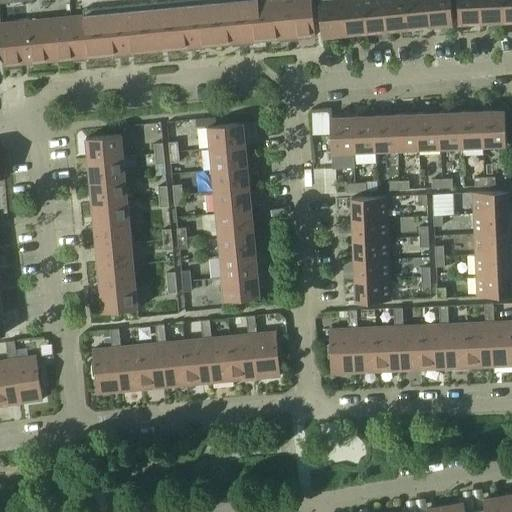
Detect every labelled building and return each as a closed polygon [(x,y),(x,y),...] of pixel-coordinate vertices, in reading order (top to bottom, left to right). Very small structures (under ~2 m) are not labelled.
[(195,50),(190,0),(175,0),(166,1),(170,50),(184,49),(185,51),(195,50)] [(219,46),(214,0),(190,0),(195,50),(206,49),(205,47),(219,46)] [(243,46),(238,0),(234,0),(227,1),(226,0),(214,0),(219,46),(232,44),(233,47),(243,46)] [(267,41),(262,0),(238,0),(243,46),(253,45),(253,42),(267,41)] [(291,41),(287,0),(262,0),(267,41),(280,40),(280,42),(291,41)] [(315,36),(311,0),(287,0),(291,41),(301,40),(301,38),(315,36)] [(345,33),(341,0),(330,0),(319,1),(322,35),(345,33)] [(366,31),(363,0),(341,0),(345,33),(366,31)] [(388,29),(384,0),(363,0),(366,31),(388,29)] [(409,27),(406,0),(384,0),(388,29),(409,27)] [(431,25),(428,0),(406,0),(409,27),(431,25)] [(453,23),(450,0),(428,0),(431,25),(453,23)] [(482,21),(480,0),(458,0),(459,22),(482,21)] [(503,20),(502,0),(480,0),(482,21),(503,20)] [(511,20),(511,0),(502,0),(503,20),(511,20)] [(170,50),(166,1),(143,3),(147,52),(170,50)] [(147,52),(143,3),(119,5),(124,57),(134,56),(134,54),(147,52)] [(124,57),(119,5),(94,7),(99,57),(113,56),(113,58),(124,57)] [(99,57),(94,7),(83,8),(84,14),(69,15),(74,59),(74,62),(86,61),(86,58),(99,57)] [(74,59),(69,15),(46,18),(51,62),(74,59)] [(51,62),(46,18),(21,21),(26,64),(51,62)] [(26,64),(21,21),(0,23),(0,37),(3,66),(26,64)] [(505,110),(485,111),(487,146),(506,145),(505,110)] [(487,146),(485,111),(465,112),(466,147),(487,146)] [(466,147),(465,112),(441,113),(443,148),(466,147)] [(443,148),(441,113),(417,114),(419,149),(443,148)] [(398,150),(397,114),(375,115),(376,151),(398,150)] [(419,149),(417,114),(397,114),(398,150),(419,149)] [(376,151),(375,115),(354,116),(355,152),(376,151)] [(355,152),(354,116),(330,117),(332,153),(332,169),(356,168),(355,152)] [(243,123),(208,126),(210,149),(245,146),(243,123)] [(121,135),(86,138),(88,162),(123,158),(121,135)] [(177,142),(169,142),(170,153),(178,152),(177,142)] [(164,153),(163,143),(154,144),(155,154),(164,153)] [(247,167),(245,146),(210,149),(212,171),(247,167)] [(179,162),(178,152),(170,153),(171,163),(179,162)] [(165,163),(164,153),(155,154),(156,164),(165,163)] [(126,180),(123,158),(88,162),(90,184),(126,180)] [(250,189),(247,167),(212,171),(214,193),(250,189)] [(317,169),(318,191),(336,190),(335,169),(317,169)] [(485,186),(485,177),(474,178),(475,186),(485,186)] [(495,177),(485,177),(485,186),(495,185),(495,177)] [(443,188),(442,179),(432,180),(432,188),(443,188)] [(453,187),(452,179),(442,179),(443,188),(453,187)] [(127,200),(126,180),(90,184),(92,204),(127,200)] [(399,190),(399,181),(389,182),(389,190),(399,190)] [(410,189),(409,181),(399,181),(399,190),(410,189)] [(356,192),(356,183),(345,183),(346,192),(356,192)] [(366,183),(356,183),(356,192),(367,191),(366,183)] [(181,184),(173,185),(174,195),(182,195),(181,184)] [(168,196),(167,186),(158,187),(159,197),(168,196)] [(252,210),(250,189),(214,193),(216,213),(252,210)] [(509,212),(508,191),(473,192),(474,214),(509,212)] [(427,205),(427,194),(418,195),(418,205),(427,205)] [(183,205),(182,195),(174,195),(175,206),(183,205)] [(169,206),(168,196),(159,197),(160,207),(169,206)] [(388,220),(387,196),(351,198),(352,222),(388,220)] [(129,222),(127,200),(92,204),(94,225),(129,222)] [(443,215),(442,205),(433,205),(434,216),(443,215)] [(254,231),(252,210),(216,213),(218,234),(254,231)] [(510,234),(509,212),(474,214),(475,235),(510,234)] [(443,226),(443,215),(434,216),(434,226),(443,226)] [(389,241),(388,220),(352,222),(353,242),(389,241)] [(132,246),(129,222),(94,225),(97,250),(132,246)] [(429,236),(428,226),(419,226),(420,237),(429,236)] [(186,228),(177,228),(178,239),(187,238),(186,228)] [(172,239),(171,229),(162,230),(163,240),(172,239)] [(256,253),(254,231),(218,234),(220,257),(256,253)] [(511,255),(510,234),(475,235),(476,257),(511,255)] [(429,247),(429,236),(420,237),(420,247),(429,247)] [(187,248),(187,238),(178,239),(179,249),(187,248)] [(173,249),(172,239),(163,240),(164,250),(173,249)] [(389,262),(389,241),(353,242),(354,263),(389,262)] [(134,267),(132,246),(97,250),(98,270),(134,267)] [(444,256),(444,246),(435,246),(436,257),(444,256)] [(258,277),(256,253),(220,257),(223,280),(258,277)] [(511,276),(511,255),(476,257),(476,278),(511,276)] [(445,266),(444,256),(436,257),(436,267),(445,266)] [(390,281),(389,262),(354,263),(355,282),(390,281)] [(136,289),(134,267),(98,270),(101,293),(136,289)] [(431,279),(430,269),(421,269),(422,280),(431,279)] [(190,270),(181,271),(182,281),(191,280),(190,270)] [(176,282),(175,271),(166,272),(167,282),(176,282)] [(511,294),(511,281),(511,276),(476,278),(477,296),(511,294)] [(260,297),(258,277),(223,280),(225,300),(260,297)] [(431,290),(431,279),(422,280),(422,290),(431,290)] [(192,290),(191,280),(182,281),(183,291),(192,290)] [(391,300),(390,281),(355,282),(356,302),(391,300)] [(177,292),(176,282),(167,282),(168,293),(177,292)] [(446,298),(446,288),(437,288),(438,298),(446,298)] [(138,309),(136,289),(101,293),(102,312),(138,309)] [(492,367),(489,304),(485,304),(486,322),(467,323),(469,368),(492,367)] [(511,320),(494,322),(493,304),(489,304),(492,367),(511,365),(511,320)] [(446,369),(444,306),(439,306),(440,324),(422,325),(424,370),(446,369)] [(469,368),(467,323),(449,324),(448,306),(444,306),(446,369),(469,368)] [(401,371),(398,308),(394,308),(395,326),(376,327),(378,372),(401,371)] [(424,370),(422,325),(403,326),(403,308),(398,308),(401,371),(424,370)] [(355,372),(352,310),(348,310),(349,328),(330,329),(330,344),(327,344),(328,358),(331,358),(331,374),(355,372)] [(378,372),(376,327),(358,328),(357,310),(352,310),(355,372),(378,372)] [(257,378),(251,316),(246,316),(248,334),(230,336),(234,380),(257,378)] [(257,333),(255,316),(251,316),(257,378),(281,376),(279,361),(282,360),(280,346),(278,346),(276,331),(257,333)] [(211,383),(205,320),(201,321),(203,338),(184,340),(189,385),(211,383)] [(234,380),(230,336),(211,338),(210,320),(205,320),(211,383),(234,380)] [(189,385),(184,340),(166,342),(164,324),(160,325),(166,387),(189,385)] [(166,387),(160,325),(156,325),(157,343),(139,345),(143,389),(166,387)] [(121,391),(115,329),(110,330),(112,347),(93,349),(94,365),(91,365),(93,379),(96,378),(97,394),(121,391)] [(143,389),(139,345),(121,346),(119,329),(115,329),(121,391),(143,389)] [(0,406),(20,403),(13,359),(10,341),(6,342),(8,360),(2,361),(0,361),(0,406)] [(10,341),(13,359),(20,403),(43,400),(41,385),(43,384),(41,370),(39,370),(36,355),(17,358),(14,341),(10,341)] [(511,511),(511,493),(502,495),(505,511),(511,511)] [(505,511),(502,495),(483,498),(485,508),(475,510),(475,511),(505,511)] [(475,511),(475,510),(466,511),(464,501),(445,505),(446,511),(475,511)]
